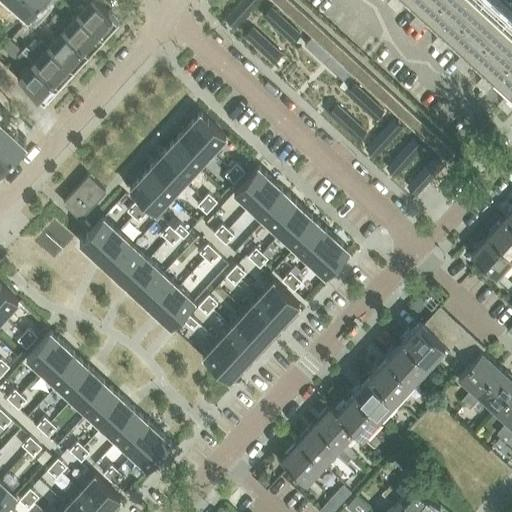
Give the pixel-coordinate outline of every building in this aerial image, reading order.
[(36,0),(17,0),(28,9),(36,0)] [(78,12),(103,36),(118,19),(97,0),(84,0),(87,3),(78,12)] [(242,0),(226,18),(235,26),(258,0),(242,0)] [(294,2),(291,0),(286,0),(281,6),(285,11),(294,2)] [(511,2),(509,0),(410,0),(409,2),(419,11),(422,7),(434,18),(431,22),(441,31),(444,27),(457,39),(453,43),(463,52),(466,48),(479,59),(475,63),(485,72),(488,68),(501,79),(497,83),(507,92),(511,86),(511,2)] [(298,6),(294,2),(285,11),(290,15),(298,6)] [(303,10),(298,6),(290,15),(295,19),(303,10)] [(272,7),(263,15),(292,42),(300,33),(272,7)] [(308,15),(303,10),(295,19),(300,24),(308,15)] [(103,36),(78,12),(69,22),(56,12),(51,17),(88,52),(103,36)] [(313,19),(308,15),(300,24),(304,28),(313,19)] [(88,52),(51,17),(47,22),(57,35),(48,44),(74,67),(88,52)] [(317,24),(313,19),(304,28),(309,32),(317,24)] [(322,28),(317,24),(309,32),(314,37),(322,28)] [(253,26),(245,35),(274,62),(282,53),(253,26)] [(327,32),(322,28),(314,37),(319,41),(327,32)] [(332,37),(327,32),(319,41),(323,46),(332,37)] [(314,37),(308,43),(312,47),(318,41),(314,37)] [(336,41),(332,37),(323,46),(328,50),(336,41)] [(15,57),(17,54),(22,49),(10,38),(3,46),(15,57)] [(74,67),(48,44),(41,38),(32,48),(26,44),(22,49),(59,83),(74,67)] [(318,41),(312,47),(317,51),(322,45),(318,41)] [(341,45),(336,41),(328,50),(333,54),(341,45)] [(322,45),(317,51),(321,56),(327,49),(322,45)] [(346,50),(341,45),(333,54),(338,59),(346,50)] [(59,83),(22,49),(17,54),(28,66),(18,77),(44,100),(59,83)] [(327,49),(321,56),(326,60),(331,53),(327,49)] [(351,54),(346,50),(338,59),(342,63),(351,54)] [(331,53),(326,60),(330,64),(336,57),(331,53)] [(355,59),(351,54),(342,63),(347,67),(355,59)] [(336,57),(330,64),(334,68),(340,62),(336,57)] [(360,63),(355,59),(347,67),(352,72),(360,63)] [(340,62),(334,68),(339,72),(345,66),(340,62)] [(365,67),(360,63),(352,72),(365,67)] [(345,66),(339,72),(343,76),(349,70),(345,66)] [(369,72),(365,67),(361,81),(369,72)] [(374,76),(369,72),(361,81),(366,85),(374,76)] [(379,80),(374,76),(366,85),(371,89),(379,80)] [(384,85),(379,80),(371,89),(376,94),(384,85)] [(354,82),(346,91),(374,118),(383,109),(354,82)] [(388,89),(384,85),(376,94),(380,98),(388,89)] [(393,94),(388,89),(380,98),(385,102),(393,94)] [(398,98),(393,94),(385,102),(390,107),(398,98)] [(403,102),(398,98),(390,107),(395,111),(403,102)] [(335,102),(327,111),(356,138),(364,129),(335,102)] [(407,107),(403,102),(395,111),(399,116),(407,107)] [(412,111),(407,107),(399,116),(404,120),(412,111)] [(226,135),(200,110),(186,126),(212,150),(226,135)] [(417,115),(412,111),(404,120),(409,124),(417,115)] [(0,164),(25,138),(0,114),(0,164)] [(422,120),(417,115),(409,124),(414,129),(422,120)] [(393,118),(366,147),(375,155),(402,126),(393,118)] [(426,124),(422,120),(414,129),(418,133),(426,124)] [(431,129),(426,124),(418,133),(423,137),(431,129)] [(212,150),(186,126),(172,141),(198,165),(212,150)] [(436,133),(431,129),(423,137),(428,142),(436,133)] [(441,137),(436,133),(428,142),(433,146),(441,137)] [(413,137),(387,166),(396,174),(422,145),(413,137)] [(445,142),(441,137),(433,146),(437,151),(445,142)] [(198,165),(172,141),(158,156),(184,180),(198,165)] [(450,146),(445,142),(437,151),(442,155),(450,146)] [(455,151),(450,146),(442,155),(447,159),(455,151)] [(184,180),(158,156),(144,171),(170,196),(184,180)] [(434,156),(407,185),(416,193),(443,164),(434,156)] [(245,170),(236,162),(231,167),(240,175),(245,170)] [(249,204),(273,178),(258,164),(234,190),(249,204)] [(240,175),(231,167),(225,173),(234,181),(234,182),(240,175)] [(170,196),(144,171),(130,187),(156,211),(170,196)] [(89,174),(64,201),(80,217),(105,190),(98,183),(89,174)] [(265,218),(289,192),(273,178),(249,204),(265,218)] [(217,200),(208,192),(203,198),(212,206),(217,200)] [(280,232),(304,206),(289,192),(265,218),(280,232)] [(212,206),(203,198),(197,203),(206,211),(206,212),(212,206)] [(133,214),(141,205),(136,200),(127,209),(133,214)] [(139,220),(148,211),(141,205),(133,214),(139,220)] [(295,246),(319,220),(304,206),(280,232),(295,246)] [(95,255),(119,229),(104,215),(80,241),(86,247),(95,255)] [(488,234),(511,255),(511,222),(505,216),(488,234)] [(310,261),(334,234),(319,220),(295,246),(310,261)] [(189,230),(180,222),(174,228),(184,236),(189,230)] [(228,228),(222,222),(214,231),(220,236),(228,228)] [(167,238),(175,229),(169,224),(161,233),(167,238)] [(226,242),(234,233),(228,228),(220,236),(226,242)] [(110,269),(134,243),(119,229),(95,255),(104,263),(110,269)] [(173,244),(181,235),(175,229),(167,238),(173,244)] [(325,275),(350,248),(334,234),(310,261),(325,275)] [(511,257),(511,255),(488,234),(471,252),(508,286),(511,282),(501,270),(511,257)] [(206,257),(214,248),(208,242),(207,242),(199,251),(206,257)] [(125,283),(149,257),(134,243),(110,269),(116,275),(125,283)] [(254,260),(262,251),(256,246),(248,255),(254,260)] [(211,262),(219,253),(220,253),(214,248),(206,257),(211,262)] [(260,266),(268,257),(262,251),(254,260),(260,266)] [(141,297),(165,271),(149,257),(125,283),(134,291),(141,297)] [(246,271),(237,263),(232,268),(241,276),(246,271)] [(241,276),(232,268),(226,275),(235,283),(241,276)] [(288,284),(297,275),(290,269),(282,278),(288,284)] [(156,311),(180,285),(165,271),(141,297),(146,302),(156,311)] [(294,289),(302,280),(297,275),(288,284),(294,289)] [(300,303),(274,278),(259,294),(285,318),(300,303)] [(19,299),(0,282),(0,310),(4,315),(19,299)] [(171,325),(195,299),(180,285),(156,311),(164,319),(170,325),(171,325)] [(218,301),(209,293),(204,298),(213,307),(218,301)] [(285,318),(259,294),(245,309),(271,333),(285,318)] [(213,307),(204,298),(198,304),(198,305),(207,313),(213,307)] [(433,333),(449,315),(440,307),(425,324),(424,325),(433,333)] [(271,333),(245,309),(231,324),(257,348),(271,333)] [(198,322),(190,314),(184,320),(193,328),(198,322)] [(449,315),(433,333),(442,342),(458,323),(449,315)] [(425,324),(420,320),(403,338),(431,364),(447,348),(448,347),(442,342),(433,333),(424,325),(425,324)] [(458,323),(442,342),(448,347),(447,348),(450,350),(467,331),(458,323)] [(257,348),(231,324),(217,339),(243,364),(257,348)] [(38,334),(29,326),(23,332),(32,340),(38,334)] [(52,329),(51,329),(27,355),(42,369),(66,343),(58,335),(52,329)] [(467,331),(450,350),(459,358),(476,339),(467,331)] [(32,340),(23,332),(18,338),(27,346),(32,340)] [(387,356),(415,382),(431,364),(403,338),(387,356)] [(243,364),(217,339),(203,355),(229,379),(243,364)] [(476,339),(459,358),(467,365),(481,349),(483,351),(485,348),(476,339)] [(76,352),(66,343),(42,369),(57,383),(81,357),(76,352)] [(466,404),(500,367),(483,351),(481,349),(467,365),(459,375),(471,387),(462,400),(466,404)] [(10,364),(1,356),(0,357),(0,367),(4,371),(10,364)] [(415,382),(387,356),(370,374),(398,400),(415,382)] [(87,362),(81,357),(57,383),(72,397),(96,371),(87,362)] [(511,377),(500,367),(466,404),(470,408),(482,397),(496,410),(511,392),(511,377)] [(87,411),(112,385),(105,379),(96,371),(72,397),(87,411)] [(354,392),(382,418),(398,400),(370,374),(354,392)] [(102,425),(127,399),(117,390),(112,385),(87,411),(102,425)] [(13,401),(21,392),(15,387),(7,396),(13,401)] [(19,407),(27,398),(21,392),(13,401),(19,407)] [(337,409),(357,428),(357,427),(366,435),(382,418),(354,392),(337,409)] [(511,392),(496,410),(507,420),(498,433),(502,437),(511,425),(511,392)] [(118,439),(142,413),(135,407),(127,399),(102,425),(118,439)] [(314,422),(352,457),(355,453),(344,441),(357,428),(337,409),(331,404),(314,422)] [(10,420),(12,418),(12,417),(6,412),(0,419),(0,423),(4,427),(10,420)] [(133,453),(157,427),(147,418),(142,413),(118,439),(133,453)] [(43,429),(51,420),(45,415),(37,424),(43,429)] [(49,435),(57,426),(51,420),(43,429),(49,435)] [(298,440),(323,463),(335,451),(348,460),(352,457),(314,422),(298,440)] [(511,425),(502,437),(506,440),(511,434),(511,425)] [(148,467),(172,441),(165,434),(157,427),(133,453),(148,467)] [(28,449),(36,440),(30,434),(22,443),(28,449)] [(34,454),(42,445),(36,440),(28,449),(34,454)] [(76,454),(84,445),(78,440),(70,449),(76,454)] [(323,463),(298,440),(281,458),(319,493),(322,489),(311,476),(323,463)] [(81,459),(90,451),(84,445),(76,454),(81,459)] [(67,464),(58,456),(53,462),(62,470),(67,464)] [(62,470),(53,462),(47,468),(56,476),(62,470)] [(110,478),(118,469),(112,463),(104,472),(110,478)] [(116,483),(123,474),(118,469),(110,478),(115,483),(116,483)] [(121,496),(95,472),(81,487),(107,511),(121,496)] [(0,510),(16,493),(1,478),(0,479),(0,510)] [(391,485),(387,489),(411,511),(434,511),(439,508),(438,507),(440,504),(415,481),(402,495),(391,485)] [(352,490),(344,483),(337,490),(345,498),(352,490)] [(39,495),(30,486),(25,492),(34,500),(39,495)] [(106,511),(107,511),(81,487),(67,503),(76,511),(106,511)] [(394,504),(386,511),(411,511),(387,489),(384,493),(394,504)] [(34,500),(25,492),(20,498),(28,506),(34,500)] [(331,511),(334,509),(326,502),(319,509),(322,511),(331,511)] [(76,511),(67,503),(58,511),(76,511)]
